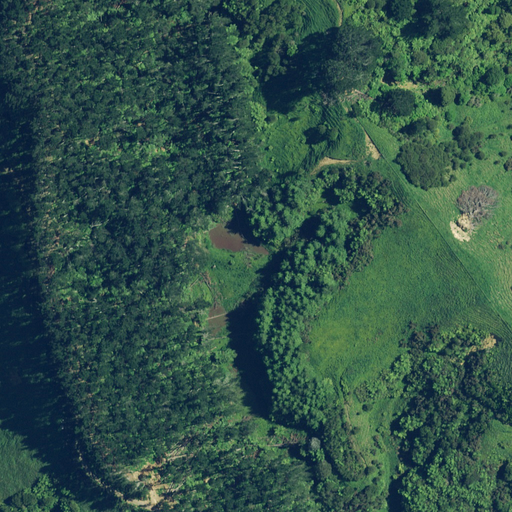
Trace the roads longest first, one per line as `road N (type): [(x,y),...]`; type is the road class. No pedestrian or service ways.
road 1 (track): [(0,169),(21,183),(87,463),(122,494),(161,511)]
road 2 (track): [(269,511),(237,463),(247,427),(309,429),(328,459)]
